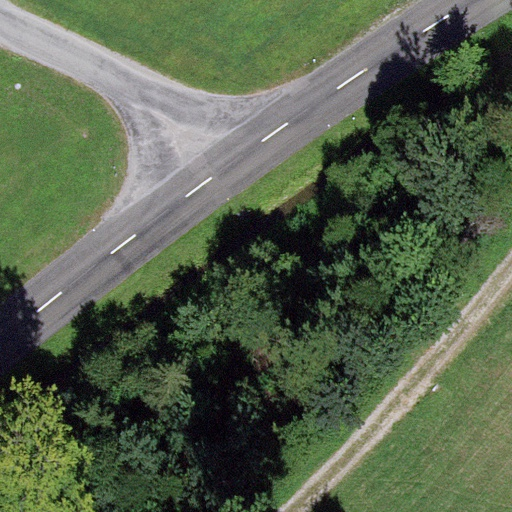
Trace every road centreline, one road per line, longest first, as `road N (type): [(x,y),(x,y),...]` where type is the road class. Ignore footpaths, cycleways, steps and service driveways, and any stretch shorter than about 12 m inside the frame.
road 1 (track): [(511,233),(287,511)]
road 2 (tertiary): [(217,174),(470,0)]
road 3 (tertiary): [(0,346),(217,174)]
road 4 (residential): [(217,174),(157,101),(0,19)]
